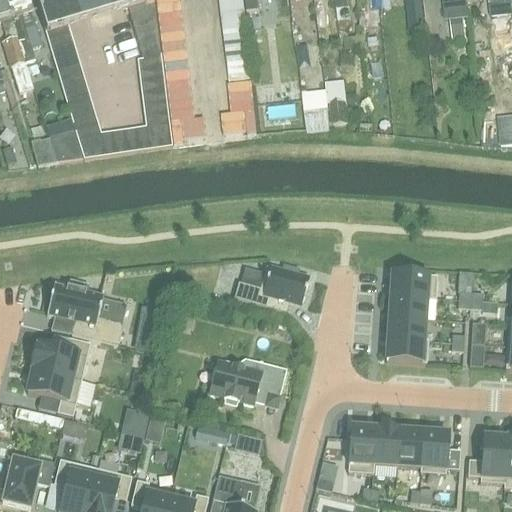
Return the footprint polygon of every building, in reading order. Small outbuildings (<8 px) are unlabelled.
[(9,73),(12,72),(19,95),(32,91),(24,66),(4,0),(0,0),(0,21),(6,43),(0,45),(9,73)] [(25,0),(4,0),(24,66),(34,63),(24,32),(34,29),(29,10),(25,0)] [(34,0),(45,35),(68,28),(127,10),(153,2),(152,0),(34,0)] [(217,0),(219,9),(242,7),(240,0),(217,0)] [(243,0),(245,13),(259,12),(257,0),(243,0)] [(348,0),(334,0),(337,21),(350,20),(348,0)] [(465,0),(441,0),(443,11),(467,8),(465,0)] [(154,14),(178,11),(177,1),(153,4),(154,14)] [(153,2),(127,10),(142,60),(160,58),(159,52),(158,42),(156,33),(155,23),(154,14),(153,4),(153,2)] [(424,22),(422,6),(406,7),(408,24),(424,22)] [(242,7),(219,9),(220,19),(243,16),(242,7)] [(179,20),(178,11),(154,14),(155,23),(179,20)] [(221,28),(244,25),(243,16),(220,19),(221,28)] [(180,30),(179,20),(155,23),(156,33),(180,30)] [(222,38),(245,35),(244,25),(221,28),(222,38)] [(48,45),(71,38),(68,28),(45,35),(48,45)] [(181,40),(180,30),(156,33),(158,42),(181,40)] [(224,47),(246,44),(245,35),(222,38),(224,47)] [(51,54),(74,47),(71,38),(48,45),(51,54)] [(182,49),(181,40),(158,42),(159,52),(182,49)] [(225,56),(248,53),(246,44),(224,47),(225,56)] [(54,64),(77,57),(74,47),(51,54),(54,64)] [(160,58),(160,61),(183,59),(182,49),(159,52),(160,58)] [(380,72),(380,52),(370,53),(371,72),(380,72)] [(226,66),(249,63),(248,53),(225,56),(226,66)] [(57,74),(79,67),(77,57),(54,64),(57,74)] [(160,58),(142,60),(136,61),(138,72),(161,69),(160,61),(160,58)] [(184,68),(183,59),(160,61),(161,69),(161,71),(184,68)] [(227,75),(250,72),(249,63),(226,66),(227,75)] [(60,83),(82,77),(79,67),(57,74),(60,83)] [(163,80),(186,78),(184,68),(161,71),(163,80)] [(161,69),(138,72),(139,83),(163,80),(161,71),(161,69)] [(228,84),(251,82),(250,72),(227,75),(228,84)] [(62,93),(85,86),(82,77),(60,83),(62,93)] [(187,87),(186,78),(163,80),(164,90),(187,87)] [(163,80),(139,83),(140,95),(164,92),(164,90),(163,80)] [(229,94),(253,91),(251,82),(228,84),(229,94)] [(65,103),(88,96),(85,86),(62,93),(65,103)] [(188,97),(187,87),(164,90),(164,92),(165,100),(188,97)] [(231,103),(254,100),(253,91),(229,94),(231,103)] [(164,92),(140,95),(142,106),(165,103),(165,100),(164,92)] [(68,113),(91,106),(88,96),(65,103),(68,113)] [(166,109),(189,106),(188,97),(165,100),(165,103),(166,109)] [(232,113),(255,110),(254,100),(231,103),(232,113)] [(165,103),(142,106),(143,117),(167,114),(166,109),(165,103)] [(71,122),(94,115),(91,106),(68,113),(71,122)] [(190,116),(189,106),(166,109),(167,114),(167,119),(190,116)] [(333,128),(348,126),(346,106),(331,108),(333,128)] [(233,122),(256,119),(255,110),(232,113),(233,122)] [(167,114),(143,117),(145,128),(168,125),(167,119),(167,114)] [(74,132),(97,125),(94,115),(71,122),(74,132)] [(169,128),(191,126),(190,116),(167,119),(168,125),(169,128)] [(234,131),(257,128),(256,119),(233,122),(234,131)] [(77,142),(100,135),(97,125),(74,132),(75,136),(77,142)] [(168,125),(145,128),(138,129),(142,153),(171,149),(170,138),(169,128),(168,125)] [(192,135),(191,126),(169,128),(170,138),(192,135)] [(234,131),(235,140),(259,137),(257,128),(234,131)] [(142,153),(138,129),(122,131),(126,156),(142,153)] [(126,156),(122,131),(106,134),(110,158),(126,156)] [(110,158),(106,134),(100,135),(77,142),(83,162),(110,158)] [(511,134),(504,134),(504,135),(503,151),(503,152),(511,152),(511,134)] [(171,149),(194,146),(192,135),(170,138),(171,149)] [(56,166),(83,162),(77,142),(75,136),(50,144),(56,166)] [(37,167),(54,163),(48,143),(31,148),(37,167)] [(6,167),(14,164),(10,149),(1,152),(6,167)] [(233,302),(286,317),(289,306),(301,309),(309,282),(297,279),(298,273),(283,269),(281,275),(266,270),(259,292),(238,286),(233,302)] [(390,299),(435,302),(437,280),(392,277),(390,299)] [(54,289),(47,319),(51,320),(74,326),(71,339),(75,340),(117,350),(123,328),(102,323),(98,322),(103,300),(90,297),(86,296),(88,289),(74,285),(70,284),(68,292),(58,290),(54,289)] [(470,305),(470,296),(458,296),(458,304),(470,305)] [(483,297),(470,296),(470,305),(482,305),(483,297)] [(389,321),(424,323),(426,303),(435,303),(435,302),(390,299),(389,321)] [(458,304),(457,312),(469,313),(470,305),(458,304)] [(470,305),(469,313),(481,313),(482,305),(470,305)] [(424,323),(389,321),(387,342),(428,345),(428,344),(423,344),(424,323)] [(153,339),(137,337),(135,351),(151,354),(153,339)] [(464,339),(452,339),(451,347),(463,348),(464,339)] [(428,345),(387,342),(386,365),(426,368),(428,345)] [(30,372),(33,372),(81,384),(90,348),(70,343),(67,356),(50,351),(38,349),(38,351),(35,351),(30,372)] [(463,348),(451,347),(451,355),(463,356),(463,348)] [(484,349),(470,348),(470,357),(483,358),(484,349)] [(210,398),(253,409),(256,395),(279,401),(286,374),(256,366),(254,376),(239,372),(236,368),(225,365),(221,367),(218,366),(217,370),(213,372),(210,383),(213,387),(210,398)] [(73,421),(81,384),(33,372),(27,397),(60,405),(57,417),(73,421)] [(131,385),(129,395),(139,397),(142,388),(131,385)] [(149,417),(126,411),(121,436),(143,441),(149,417)] [(64,424),(62,436),(70,437),(72,426),(64,424)] [(145,443),(160,447),(163,433),(148,430),(145,443)] [(213,431),(210,445),(225,449),(228,435),(213,431)] [(372,478),(375,433),(350,431),(347,477),(372,478)] [(397,470),(399,435),(397,435),(397,434),(377,433),(375,433),(372,478),(373,478),(374,469),(397,470)] [(399,435),(397,470),(420,472),(420,477),(423,436),(399,435)] [(423,436),(420,477),(445,478),(448,438),(423,436)] [(504,493),(507,443),(483,441),(481,465),(468,464),(467,481),(480,481),(480,486),(504,488),(503,493),(504,493)] [(3,476),(0,489),(0,491),(4,493),(5,493),(3,505),(2,505),(2,507),(4,507),(25,511),(30,511),(36,487),(47,490),(48,490),(54,467),(53,467),(41,464),(39,470),(38,469),(38,470),(14,464),(12,463),(12,465),(9,477),(8,477),(3,476)] [(85,511),(95,472),(60,464),(54,489),(65,492),(60,511),(85,511)] [(131,481),(95,472),(85,511),(111,511),(114,503),(125,506),(131,481)] [(241,485),(218,480),(210,511),(243,511),(235,510),(241,485)] [(167,511),(171,498),(147,492),(149,488),(136,485),(130,510),(139,511),(167,511)] [(369,505),(372,494),(364,492),(361,504),(369,505)] [(372,494),(369,505),(377,507),(380,496),(372,494)] [(411,494),(409,506),(417,507),(419,495),(411,494)] [(172,498),(171,498),(167,511),(205,511),(208,502),(195,499),(193,508),(171,503),(172,498)]
